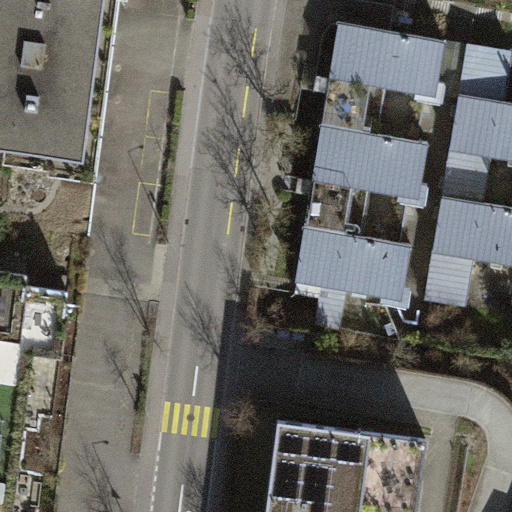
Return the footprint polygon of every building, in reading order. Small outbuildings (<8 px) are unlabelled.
[(96,0),(0,0),(0,147),(78,158),(96,0)] [(328,110),(455,131),(468,53),(341,32),(328,110)] [(447,181),(511,191),(511,60),(468,53),(455,131),(447,181)] [(311,215),(438,236),(447,181),(455,131),(328,110),(311,215)] [(511,191),(447,181),(438,236),(424,316),(472,324),(480,275),(511,279),(511,191)] [(438,236),(311,215),(297,295),(424,316),(438,236)] [(28,274),(0,270),(0,293),(5,294),(7,282),(17,284),(14,308),(23,309),(27,285),(28,274)] [(14,308),(17,284),(7,282),(5,294),(0,293),(0,332),(19,335),(23,309),(14,308)] [(69,291),(27,285),(23,309),(27,310),(29,305),(34,300),(39,299),(44,299),(67,301),(69,291)] [(61,352),(67,301),(44,299),(39,299),(34,300),(29,305),(27,310),(23,309),(19,335),(0,332),(0,504),(3,505),(17,388),(17,383),(13,379),(8,376),(0,375),(0,374),(4,345),(61,352)] [(0,511),(39,511),(61,352),(4,345),(0,374),(0,375),(8,376),(13,379),(17,383),(17,388),(3,505),(0,504),(0,511)] [(269,416),(257,511),(354,511),(356,502),(420,509),(429,435),(269,416)]
